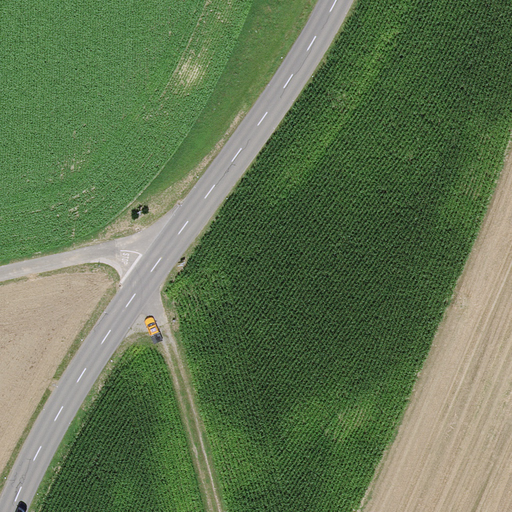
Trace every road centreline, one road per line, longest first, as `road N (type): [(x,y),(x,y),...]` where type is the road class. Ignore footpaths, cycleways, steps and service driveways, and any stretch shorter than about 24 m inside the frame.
road 1 (tertiary): [(335,0),(282,90),(155,257)]
road 2 (tertiary): [(155,257),(37,450),(12,511)]
road 3 (unclassified): [(155,257),(122,248),(0,273)]
